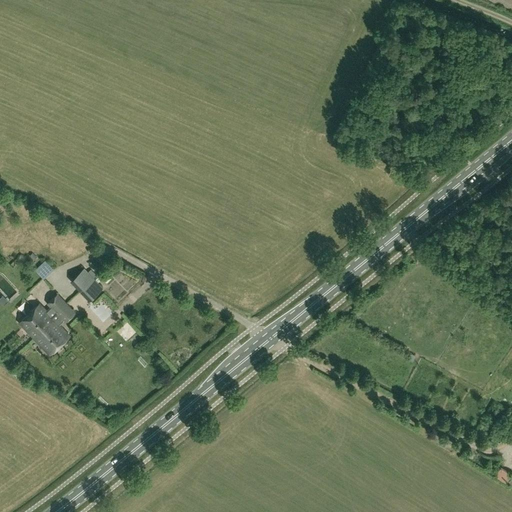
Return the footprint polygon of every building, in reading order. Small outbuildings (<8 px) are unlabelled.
[(79,291),(92,278),(83,269),(70,282),(79,291)] [(130,290),(136,281),(130,277),(124,286),(130,290)] [(0,284),(0,288),(14,301),(22,293),(5,278),(0,284)] [(89,301),(102,288),(92,278),(79,291),(89,301)] [(55,314),(66,304),(57,294),(46,304),(49,307),(46,311),(39,303),(19,322),(34,338),(54,319),(51,317),(55,314)] [(92,308),(107,324),(116,316),(101,300),(92,308)] [(64,322),(74,313),(66,304),(55,314),(51,317),(54,319),(34,338),(49,354),(69,336),(59,325),(63,321),(64,322)] [(509,484),(511,479),(511,472),(504,467),(497,476),(509,484)]
